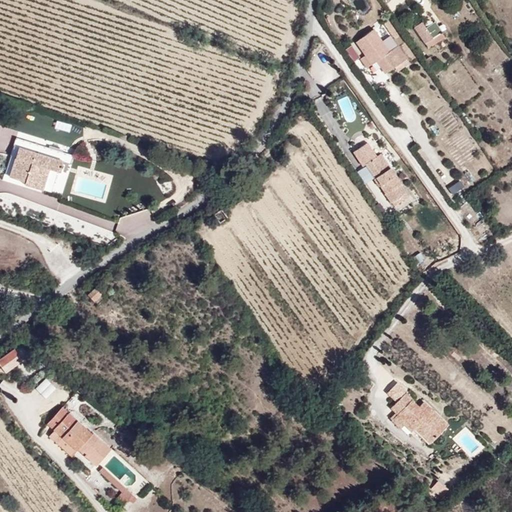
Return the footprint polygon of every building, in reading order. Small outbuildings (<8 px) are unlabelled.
[(433,24),(423,31),(430,41),(438,36),(440,35),(433,24)] [(419,25),(411,30),(426,52),(442,41),(438,36),(430,41),(423,31),(419,25)] [(380,44),(372,32),(354,45),(370,67),(375,64),(380,60),(390,73),(393,70),(400,66),(404,71),(408,67),(388,37),(380,44)] [(358,60),(350,48),(345,51),(353,63),(358,60)] [(421,53),(416,56),(420,63),(425,59),(421,53)] [(370,67),(364,58),(360,61),(366,70),(370,67)] [(380,60),(375,64),(384,77),(390,73),(380,60)] [(427,60),(421,64),(425,70),(431,66),(427,60)] [(400,66),(393,70),(397,76),(404,71),(400,66)] [(21,138),(19,143),(74,160),(76,156),(21,138)] [(69,180),(74,160),(19,143),(10,175),(29,181),(28,183),(51,190),(55,175),(69,180)] [(382,196),(387,192),(397,205),(406,199),(388,170),(383,173),(373,159),(364,145),(350,155),(359,168),(362,166),(370,161),(374,166),(366,172),(371,178),(371,180),(382,196)] [(378,156),(373,159),(383,173),(388,170),(378,156)] [(362,166),(366,172),(374,166),(370,161),(362,166)] [(391,209),(397,205),(387,192),(382,196),(391,209)] [(226,221),(222,214),(212,220),(217,228),(226,221)] [(94,305),(101,299),(95,293),(88,298),(94,305)] [(0,364),(7,373),(21,362),(12,350),(0,360),(0,364)] [(46,376),(35,387),(47,399),(58,389),(46,376)] [(429,426),(437,418),(421,404),(417,408),(403,395),(387,413),(392,419),(387,425),(397,434),(401,430),(408,436),(411,433),(427,448),(439,435),(429,426)] [(115,449),(94,431),(91,432),(62,408),(49,425),(57,432),(78,450),(99,468),(115,449)] [(446,427),(437,418),(429,426),(439,435),(446,427)] [(78,450),(57,432),(52,438),(72,456),(78,450)] [(123,493),(126,489),(103,469),(100,472),(123,493)] [(123,505),(132,494),(126,489),(123,493),(117,500),(123,505)]
